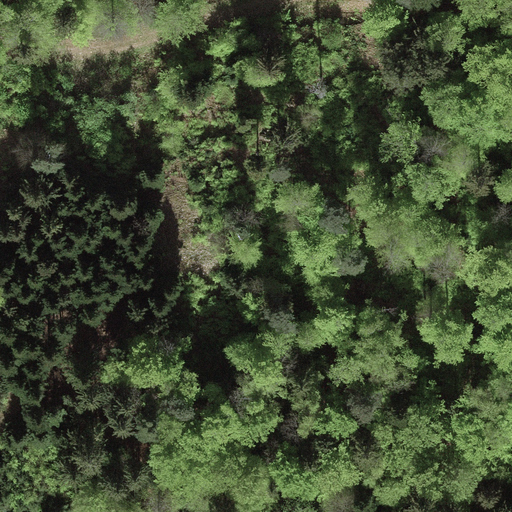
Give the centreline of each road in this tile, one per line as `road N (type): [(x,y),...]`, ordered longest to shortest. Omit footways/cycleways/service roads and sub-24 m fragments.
road 1 (track): [(0,56),(93,49),(262,0)]
road 2 (track): [(339,0),(511,15)]
